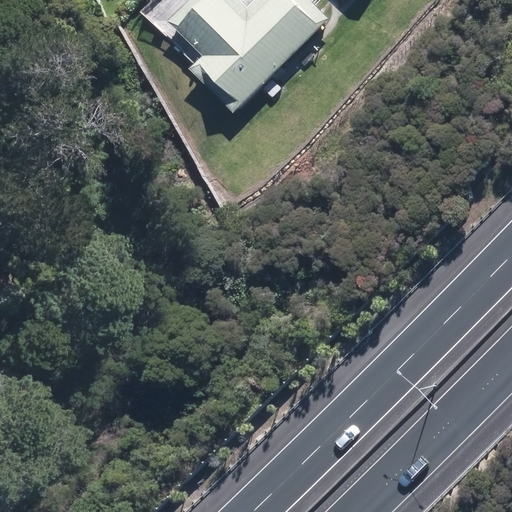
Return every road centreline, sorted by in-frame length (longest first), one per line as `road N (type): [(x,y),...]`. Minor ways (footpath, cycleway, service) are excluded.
road 1 (motorway): [(253,511),(511,254)]
road 2 (motorway): [(511,358),(364,511)]
